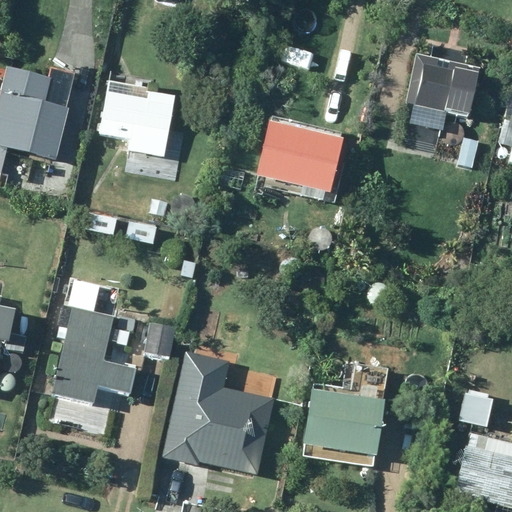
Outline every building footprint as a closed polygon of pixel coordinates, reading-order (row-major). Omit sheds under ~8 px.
[(469,115),(479,68),(416,54),(405,104),(443,113),(444,110),(469,115)] [(73,73),(52,68),(49,78),(5,67),(0,88),(0,171),(6,148),(54,158),(73,73)] [(165,146),(174,97),(148,92),(147,99),(106,91),(98,133),(137,141),(135,148),(153,151),(155,144),(165,146)] [(342,139),(268,121),(254,175),(301,187),(299,195),(322,200),(324,192),(328,194),(342,139)] [(455,171),(474,173),(479,140),(465,138),(466,134),(452,132),(449,155),(457,157),(455,171)] [(226,166),(246,171),(251,154),(231,149),(226,166)] [(168,202),(153,200),(152,211),(166,214),(168,202)] [(397,212),(392,228),(406,232),(411,216),(397,212)] [(117,221),(88,215),(83,238),(112,245),(117,221)] [(157,229),(128,223),(123,248),(153,253),(157,229)] [(312,295),(290,292),(288,307),(300,309),(301,304),(311,306),(312,295)] [(72,308),(51,394),(92,404),(94,395),(108,399),(111,390),(128,394),(134,370),(102,362),(113,318),(72,308)] [(0,311),(0,350),(19,355),(23,338),(8,335),(13,314),(0,311)] [(150,323),(142,356),(161,360),(169,327),(150,323)] [(222,388),(228,362),(184,352),(161,459),(198,466),(198,463),(256,476),(273,399),(222,388)] [(336,375),(355,378),(358,360),(339,357),(336,375)] [(382,401),(311,390),(302,444),(374,456),(382,401)] [(486,428),(492,401),(463,394),(457,422),(486,428)] [(511,511),(511,444),(469,434),(451,502),(476,508),(478,500),(498,506),(496,511),(511,511)]
